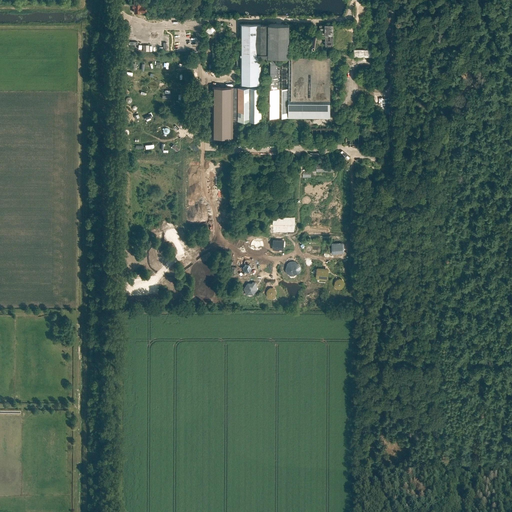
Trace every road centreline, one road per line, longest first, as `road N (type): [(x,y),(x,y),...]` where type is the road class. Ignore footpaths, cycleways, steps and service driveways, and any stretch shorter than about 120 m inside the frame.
road 1 (track): [(92,27),(87,511)]
road 2 (track): [(110,511),(113,323)]
